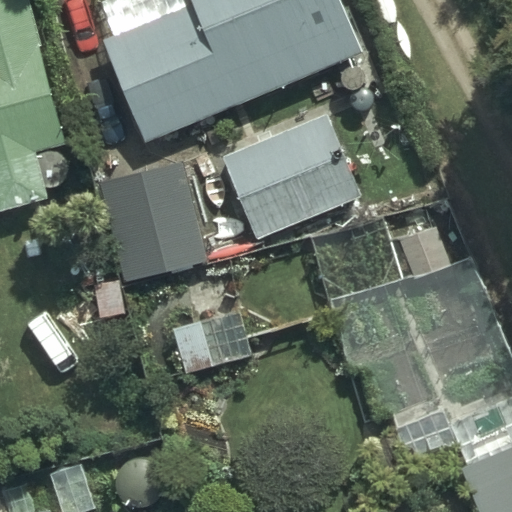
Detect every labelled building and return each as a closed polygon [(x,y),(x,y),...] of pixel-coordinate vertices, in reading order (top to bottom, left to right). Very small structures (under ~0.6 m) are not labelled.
[(70,141),(34,0),(0,0),(0,209),(53,196),(41,148),(70,141)] [(368,48),(346,0),(107,0),(104,1),(118,33),(106,39),(152,143),(368,48)] [(331,114),(226,156),(259,235),(363,192),(331,114)] [(214,153),(105,177),(128,281),(209,262),(191,183),(220,176),(214,153)] [(450,222),(403,240),(419,278),(465,261),(450,222)] [(244,311),(177,327),(188,369),(255,353),(244,311)] [(511,511),(511,396),(454,423),(473,466),(467,468),(486,511),(511,511)] [(123,494),(124,496),(131,503),(133,505),(135,506),(137,506),(139,507),(141,507),(143,508),(145,508),(147,508),(150,508),(152,507),(154,507),(156,506),(158,505),(159,504),(161,503),(163,501),(164,500),(165,498),(167,496),(168,494),(168,492),(169,490),(170,488),(170,486),(170,484),(170,482),(170,480),(169,478),(169,476),(168,474),(167,472),(166,470),(164,468),(163,467),(162,465),(160,464),(158,463),(156,462),(154,461),(152,460),(150,460),(148,459),(146,459),(144,459),(142,460),(140,460),(138,461),(136,461),(134,462),(132,464),(130,465),(129,466),(127,468),(126,469),(125,471),(124,473),(123,475),(122,477),(122,479),(121,481),(121,483),(121,485),(122,488),(122,490),(123,492),(123,494)]
